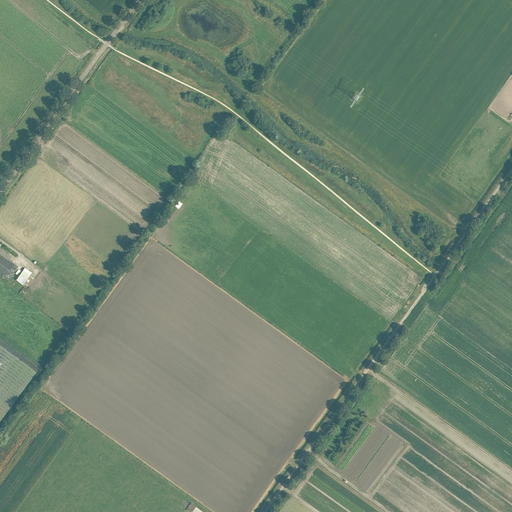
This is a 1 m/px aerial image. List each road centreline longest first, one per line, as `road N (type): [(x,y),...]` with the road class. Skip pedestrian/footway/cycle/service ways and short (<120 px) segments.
road 1 (unclassified): [(264,511),(511,170)]
road 2 (residential): [(0,193),(106,44)]
